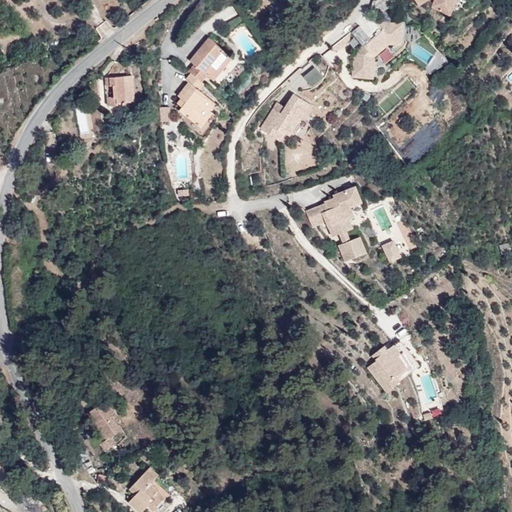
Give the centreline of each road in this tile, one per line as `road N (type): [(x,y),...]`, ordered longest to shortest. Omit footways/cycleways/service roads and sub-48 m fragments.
road 1 (residential): [(160,0),(68,82),(33,125),(6,172),(0,245)]
road 2 (residential): [(0,287),(5,351),(79,511)]
